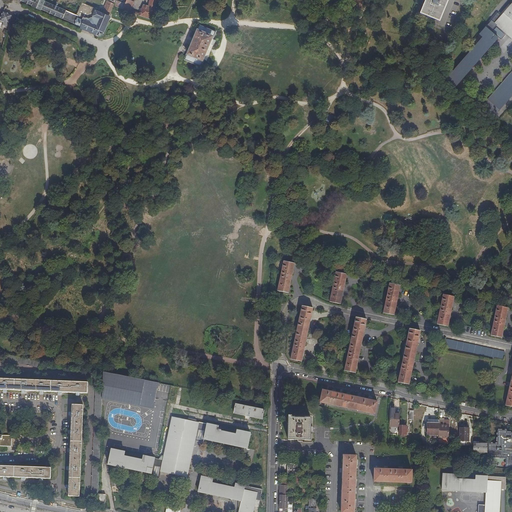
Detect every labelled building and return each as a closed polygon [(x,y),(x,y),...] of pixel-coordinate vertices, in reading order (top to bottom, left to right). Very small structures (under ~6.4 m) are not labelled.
[(18,0),(98,34),(103,32),(114,4),(108,1),(102,13),(96,11),(97,9),(82,3),(76,15),(41,0),(18,0)] [(134,2),(130,0),(126,0),(123,9),(130,12),(134,2)] [(149,0),(148,7),(144,5),(139,16),(152,20),(157,0),(149,0)] [(426,0),(422,9),(439,16),(445,0),(426,0)] [(511,2),(501,15),(498,12),(480,33),(482,35),(453,68),(450,66),(441,75),(454,87),(498,37),(501,39),(507,33),(511,37),(511,70),(481,106),(492,116),(511,93),(511,2)] [(6,24),(5,26),(8,27),(12,16),(3,12),(0,18),(0,21),(3,23),(6,24)] [(22,20),(18,18),(11,34),(15,35),(22,20)] [(211,38),(213,39),(216,32),(199,25),(196,32),(198,33),(189,54),(187,53),(185,60),(201,67),(204,60),(202,60),(211,38)] [(213,40),(213,39),(211,38),(202,60),(204,60),(207,61),(216,41),(213,40)] [(295,264),(284,261),(278,291),(289,293),(295,264)] [(347,274),(336,272),(330,302),(341,304),(347,274)] [(401,286),(390,284),(384,313),(395,316),(401,286)] [(449,327),(455,297),(444,294),(438,325),(449,327)] [(313,308),(302,306),(291,360),(302,362),(313,308)] [(502,338),(509,308),(497,306),(491,336),(502,338)] [(367,320),(356,318),(344,371),(355,374),(367,320)] [(398,382),(409,385),(420,331),(409,329),(398,382)] [(505,352),(445,339),(444,347),(503,360),(505,352)] [(7,354),(6,361),(37,366),(39,360),(7,354)] [(158,390),(159,384),(103,373),(102,399),(154,409),(154,404),(153,404),(156,389),(158,390)] [(0,389),(87,394),(87,383),(0,378),(0,389)] [(372,399),(368,398),(367,401),(350,396),(350,394),(346,393),(345,396),(336,393),(336,390),(332,389),(332,392),(322,390),(319,402),(373,415),(376,403),(371,401),(372,399)] [(79,497),(82,405),(71,405),(68,496),(79,497)] [(262,420),(264,411),(235,405),(233,414),(262,420)] [(394,408),(390,407),(389,427),(399,427),(399,426),(399,415),(394,414),(394,408)] [(305,439),(305,440),(310,441),(310,418),(304,418),(304,419),(294,419),(294,417),(292,417),(292,415),(288,415),(287,439),(294,440),(294,438),(305,439)] [(243,432),(236,431),(235,436),(221,432),(221,430),(218,430),(218,427),(198,422),(198,424),(172,418),(162,461),(143,457),(142,461),(123,457),(124,453),(111,450),(108,465),(151,474),(151,477),(156,478),(158,471),(187,478),(195,441),(203,443),(204,440),(240,448),(243,432)] [(427,435),(439,436),(439,423),(439,421),(427,421),(427,435)] [(445,425),(445,424),(439,423),(439,436),(439,438),(449,438),(449,425),(445,425)] [(407,426),(399,426),(399,427),(398,436),(405,436),(405,435),(406,435),(407,426)] [(469,428),(459,428),(459,441),(469,441),(469,428)] [(498,443),(488,443),(488,458),(505,458),(505,467),(511,466),(511,433),(507,434),(507,430),(498,430),(498,443)] [(23,436),(0,435),(0,446),(22,447),(23,436)] [(487,443),(473,443),(473,453),(487,453),(487,443)] [(353,511),(356,455),(343,455),(340,511),(353,511)] [(297,473),(297,463),(287,463),(286,473),(297,473)] [(0,465),(0,476),(50,479),(50,468),(0,465)] [(410,471),(402,470),(402,468),(398,468),(398,470),(387,470),(387,467),(383,467),(383,469),(375,469),(374,481),(410,483),(410,471)] [(475,480),(472,480),(458,480),(456,480),(457,475),(448,475),(443,474),(441,491),(447,491),(458,492),(486,493),(485,506),(478,505),(477,511),(498,511),(500,489),(506,489),(505,478),(487,477),(476,476),(475,480)] [(256,496),(261,497),(262,490),(235,484),(234,488),(212,483),(213,480),(201,477),(198,493),(241,501),(238,511),(253,511),(256,500),(256,496)] [(287,496),(287,486),(280,486),(279,509),(282,509),(282,511),(286,511),(286,508),(288,508),(288,505),(288,496),(287,496)] [(105,495),(97,494),(97,502),(105,504),(105,495)]
